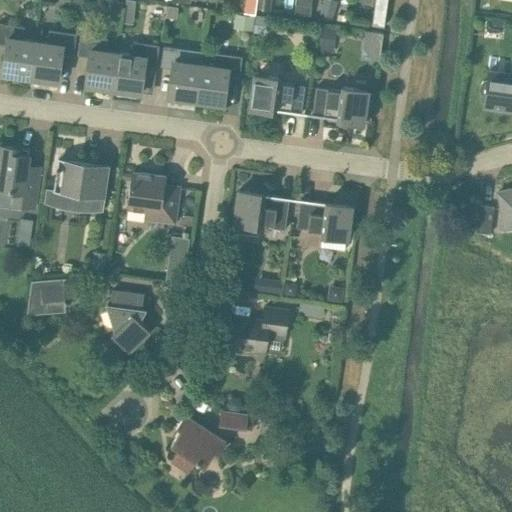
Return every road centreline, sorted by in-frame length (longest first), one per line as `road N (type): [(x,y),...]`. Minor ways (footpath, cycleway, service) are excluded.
road 1 (residential): [(130,407),(183,346),(196,314),(220,143)]
road 2 (residential): [(220,143),(178,129),(0,104)]
road 3 (residential): [(393,170),(220,143)]
road 4 (residential): [(393,170),(426,175),(511,152)]
